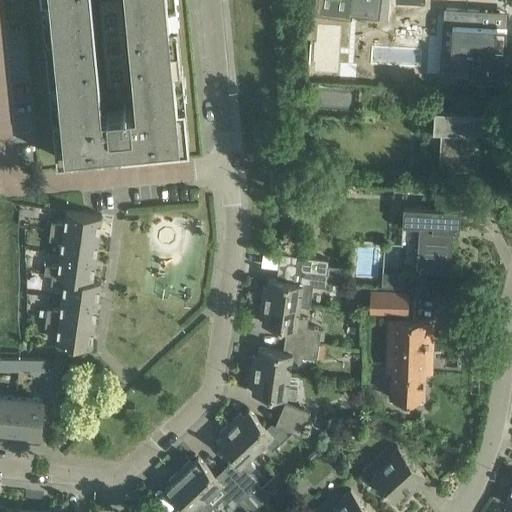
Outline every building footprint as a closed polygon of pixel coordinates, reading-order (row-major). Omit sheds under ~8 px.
[(41,0),(57,158),(85,155),(161,148),(188,145),(174,0),(41,0)] [(381,0),(314,0),(313,13),(351,18),(352,14),(379,18),(381,0)] [(490,78),(502,79),(505,26),(478,25),(479,11),(445,9),(444,24),(452,24),(451,46),(446,46),(444,75),(485,78),(485,79),(490,79),(490,78)] [(484,112),(464,110),(435,109),(434,131),(445,132),(443,168),(477,169),(479,134),(483,134),(484,112)] [(460,208),(440,207),(403,205),(402,223),(418,224),(416,268),(450,270),(452,238),(450,238),(450,230),(459,231),(460,208)] [(51,220),(50,229),(98,236),(101,214),(66,209),(64,222),(51,220)] [(61,242),(60,252),(95,257),(98,236),(50,229),(48,240),(61,242)] [(95,257),(60,252),(58,267),(45,265),(44,272),(92,279),(95,257)] [(328,259),(302,255),(298,281),(268,277),(267,285),(263,285),(261,299),(299,304),(309,306),(312,285),(326,287),(327,273),(326,273),(328,259)] [(349,266),(328,265),(327,280),(348,282),(349,266)] [(404,271),(404,283),(416,284),(417,270),(404,268),(404,271)] [(100,280),(92,279),(44,272),(42,282),(64,285),(63,297),(97,302),(100,280)] [(370,290),(369,313),(407,314),(408,291),(370,290)] [(94,323),(97,302),(63,297),(61,310),(48,308),(47,316),(46,317),(94,323)] [(298,316),(299,304),(261,299),(259,313),(263,314),(262,322),(294,326),(292,339),(319,343),(321,328),(307,326),(308,317),(298,316)] [(40,307),(39,315),(47,316),(48,308),(40,307)] [(91,345),(94,323),(46,317),(45,326),(57,327),(55,340),(91,345)] [(391,398),(423,399),(426,320),(389,318),(387,369),(392,370),(391,398)] [(317,358),(319,343),(292,339),(290,351),(258,346),(257,355),(253,354),(251,369),(289,374),(291,363),(301,364),(302,356),(317,358)] [(0,367),(19,368),(19,357),(0,356),(0,367)] [(45,357),(19,357),(19,368),(45,368),(45,357)] [(288,385),(289,374),(251,369),(249,383),(253,383),(252,392),(296,398),(298,387),(288,385)] [(0,427),(13,429),(16,396),(0,394),(0,427)] [(16,396),(13,429),(39,431),(43,399),(16,396)] [(285,400),(280,412),(307,424),(312,411),(285,400)] [(301,436),(307,424),(280,412),(274,425),(276,425),(270,431),(249,409),(243,415),(240,412),(230,421),(257,451),(266,443),(272,450),(291,432),(301,436)] [(316,417),(313,424),(326,427),(329,416),(322,413),(316,417)] [(367,413),(366,424),(372,425),(377,422),(378,415),(367,413)] [(230,472),(248,490),(258,481),(248,472),(255,466),(249,459),(257,451),(230,421),(219,431),(222,434),(216,440),(238,463),(230,472)] [(391,459),(372,477),(380,485),(393,500),(405,488),(411,483),(415,487),(425,477),(412,462),(397,445),(387,455),(391,459)] [(189,459),(179,469),(212,505),(213,505),(221,497),(226,502),(232,496),(237,501),(248,490),(230,472),(221,480),(198,457),(192,462),(189,459)] [(204,511),(212,505),(179,469),(168,479),(171,482),(165,488),(187,511),(186,511),(204,511)] [(258,481),(248,490),(262,505),(271,496),(262,486),(258,481)] [(346,502),(334,511),(371,511),(365,505),(351,488),(341,497),(346,502)] [(278,511),(299,511),(293,502),(278,511)]
